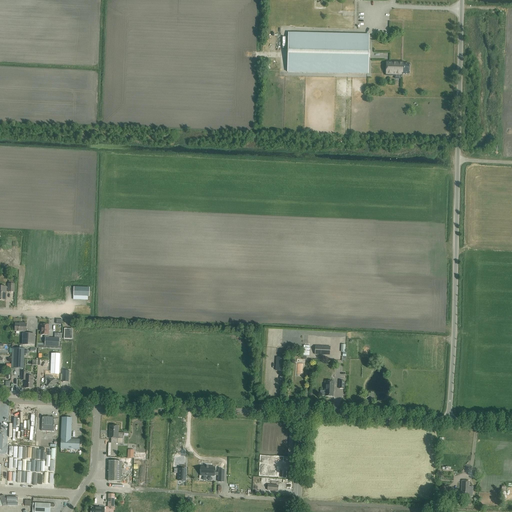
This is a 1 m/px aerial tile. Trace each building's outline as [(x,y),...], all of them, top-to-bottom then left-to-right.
[(289,33),(288,72),(368,74),(368,57),(369,57),(369,51),(368,51),(369,35),(289,33)] [(409,64),(404,64),(404,62),(386,62),(386,75),(395,76),(395,79),(400,79),(400,76),(402,76),(402,74),(409,74),(409,64)] [(90,296),(90,288),(74,287),(74,299),(88,300),(88,296),(90,296)] [(22,324),(16,324),(15,331),(24,332),(24,334),(23,334),(23,345),(35,345),(35,334),(27,334),(26,333),(27,324),(22,323),(22,324)] [(42,325),(41,335),(45,335),(45,338),(45,346),(59,346),(60,338),(48,338),(49,335),(49,325),(42,325)] [(73,329),(65,329),(64,339),(72,339),(73,329)] [(330,355),(330,347),(315,346),(315,354),(330,355)] [(14,348),(14,368),(24,369),(25,348),(14,348)] [(22,372),(22,380),(25,380),(25,388),(33,388),(33,377),(26,376),(27,372),(22,372)] [(55,387),(55,384),(58,385),(58,381),(56,381),(56,379),(53,378),(53,376),(45,375),(45,384),(47,384),(47,387),(50,387),(50,389),(53,389),(53,387),(55,387)] [(325,382),(325,390),(326,390),(325,396),(333,397),(334,388),(335,382),(325,382)] [(54,432),(55,418),(54,417),(43,417),(42,418),(42,431),(54,432)] [(62,418),(61,438),(61,449),(80,450),(80,440),(71,439),(72,418),(62,418)] [(110,426),(109,438),(111,438),(111,443),(118,444),(118,439),(123,439),(123,433),(118,433),(119,426),(110,426)] [(121,482),(121,461),(109,461),(109,481),(121,482)] [(214,472),(214,467),(201,467),(200,476),(214,476),(218,476),(218,482),(223,482),(224,470),(219,470),(219,473),(214,472)] [(461,491),(453,491),(453,496),(468,497),(469,481),(461,481),(461,491)] [(34,511),(50,511),(50,507),(54,507),(55,507),(55,504),(35,503),(34,511)]
